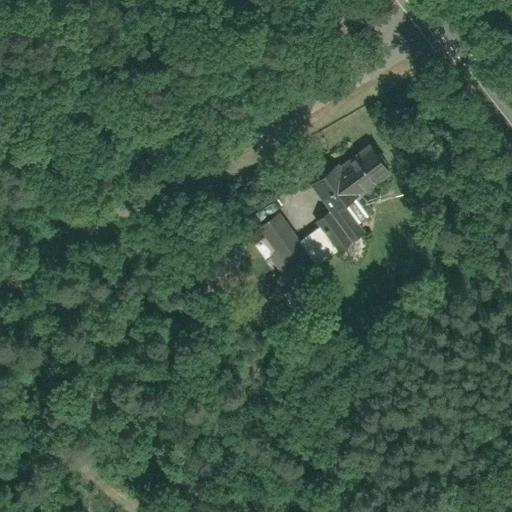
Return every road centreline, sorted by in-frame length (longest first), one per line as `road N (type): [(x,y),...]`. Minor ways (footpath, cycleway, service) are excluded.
road 1 (residential): [(438,14),(0,268)]
road 2 (residential): [(438,14),(314,0)]
road 3 (secondary): [(511,109),(438,14)]
